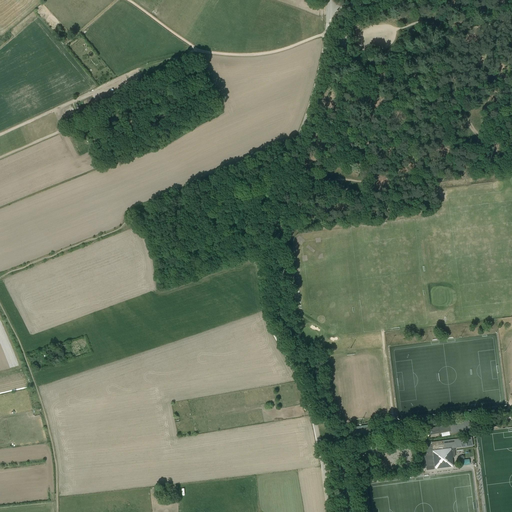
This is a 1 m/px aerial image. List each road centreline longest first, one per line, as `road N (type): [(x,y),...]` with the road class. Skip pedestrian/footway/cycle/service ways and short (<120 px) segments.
road 1 (unclassified): [(329,511),(310,408),(270,325),(260,271),(266,220),(320,70),(328,8)]
road 2 (track): [(127,0),(207,52),(257,55),(326,35)]
road 3 (track): [(57,511),(41,409),(0,305)]
